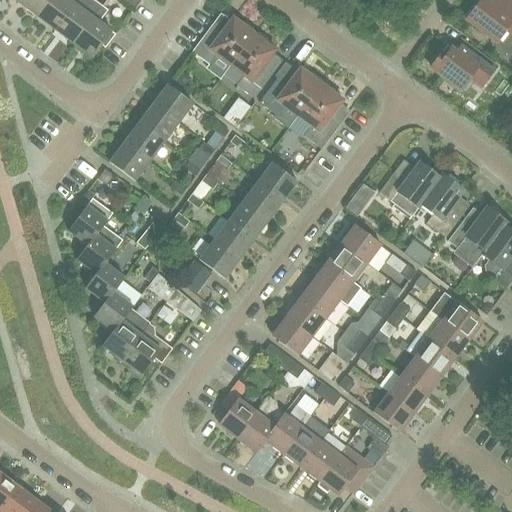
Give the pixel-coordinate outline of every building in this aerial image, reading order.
[(36,17),(48,0),(20,0),(18,3),(36,17)] [(54,31),(77,0),(48,0),(36,17),(54,31)] [(73,45),(101,6),(92,0),(77,0),(54,31),(73,45)] [(141,0),(140,0),(119,0),(133,10),(141,0)] [(480,0),(466,19),(493,40),(491,43),(506,54),(510,55),(511,54),(511,4),(504,15),(484,0),(480,0)] [(115,35),(111,32),(98,23),(107,11),(101,6),(73,45),(91,59),(101,46),(105,49),(115,35)] [(230,66),(254,34),(232,18),(219,36),(209,29),(191,53),(209,66),(216,56),(230,66)] [(262,68),(275,50),(254,34),(230,66),(243,77),(236,86),(254,99),(271,75),(262,68)] [(446,46),(430,68),(460,90),(468,79),(481,88),(496,68),(461,42),(453,51),(446,46)] [(297,117),(321,85),(299,69),(286,86),(277,79),(259,103),(276,116),(283,107),(297,117)] [(190,81),(181,74),(174,83),(183,90),(190,81)] [(192,104),(167,85),(152,105),(177,124),(192,104)] [(329,119),(342,101),(321,85),(297,117),(311,127),(304,137),(321,150),(339,126),(329,119)] [(163,143),(177,124),(152,105),(138,124),(163,143)] [(228,132),(217,123),(212,130),(223,138),(228,132)] [(149,162),(163,143),(138,124),(123,143),(149,162)] [(280,153),(305,162),(311,144),(286,135),(280,153)] [(246,145),(234,136),(230,143),(241,151),(246,145)] [(149,162),(123,143),(109,163),(134,182),(149,162)] [(214,151),(202,143),(197,150),(209,158),(214,151)] [(231,164),(220,156),(215,163),(226,171),(231,164)] [(200,171),(188,162),(183,169),(195,177),(200,171)] [(440,179),(439,178),(419,163),(405,181),(394,173),(378,194),(394,205),(392,207),(409,220),(420,206),(419,205),(440,179)] [(271,164),(256,183),(282,202),(297,183),(271,164)] [(463,191),(460,189),(464,185),(449,173),(446,178),(441,175),(439,178),(440,179),(419,205),(420,206),(432,215),(425,224),(445,238),(464,212),(457,207),(456,200),(463,191)] [(217,183),(206,175),(201,182),(212,190),(217,183)] [(185,190),(174,182),(169,188),(181,197),(185,190)] [(267,222),(282,202),(256,183),(242,203),(267,222)] [(123,200),(128,193),(131,189),(124,184),(116,196),(123,200)] [(202,203),(191,195),(187,201),(197,209),(202,203)] [(103,227),(112,214),(92,199),(67,231),(87,246),(96,235),(96,236),(103,227)] [(150,203),(143,199),(135,210),(142,215),(150,203)] [(360,208),(349,200),(343,207),(355,216),(360,208)] [(253,241),(267,222),(242,203),(228,222),(253,241)] [(506,224),(498,217),(498,215),(497,212),(496,210),(494,209),(492,208),(489,208),(487,209),(471,230),(461,223),(447,242),(463,254),(474,249),(476,246),(484,252),(503,226),(504,227),(506,224)] [(189,222),(178,214),(173,220),(184,229),(189,222)] [(253,241),(228,222),(213,241),(239,260),(253,241)] [(380,246),(354,226),(340,245),(366,265),(380,246)] [(510,258),(511,255),(511,232),(504,227),(503,226),(484,252),(481,255),(489,260),(484,266),(485,276),(505,291),(511,281),(511,263),(510,262),(510,258)] [(105,264),(115,250),(122,241),(103,227),(96,236),(96,235),(87,246),(76,260),(95,274),(96,275),(104,264),(105,264)] [(154,238),(148,233),(139,244),(146,249),(154,238)] [(239,260),(213,241),(198,261),(224,280),(239,260)] [(366,265),(340,245),(326,263),(352,283),(366,265)] [(210,274),(194,263),(180,281),(196,293),(210,274)] [(352,283),(326,263),(313,281),(339,301),(339,300),(348,306),(361,289),(352,283)] [(124,279),(105,264),(104,264),(96,275),(95,274),(85,289),(104,303),(104,304),(113,293),(124,279)] [(416,272),(406,265),(399,275),(408,282),(416,272)] [(157,274),(158,273),(158,272),(152,268),(143,279),(150,284),(157,274)] [(157,274),(150,284),(148,287),(167,301),(175,289),(169,284),(157,274)] [(430,283),(420,276),(413,285),(423,293),(430,283)] [(339,301),(313,281),(299,300),(325,319),(339,301)] [(175,289),(167,301),(185,317),(192,322),(200,311),(194,306),(175,289)] [(122,322),(130,311),(132,308),(113,293),(104,304),(104,303),(93,318),(112,332),(113,332),(121,321),(122,322)] [(378,302),(388,309),(395,300),(385,293),(378,302)] [(416,317),(428,307),(415,293),(403,304),(416,317)] [(468,341),(482,322),(456,303),(444,293),(430,311),(443,320),(442,321),(468,341)] [(325,319),(299,300),(285,318),(311,338),(325,319)] [(381,319),(388,309),(378,302),(371,312),(381,319)] [(393,313),(402,320),(409,311),(400,304),(393,313)] [(121,361),(149,324),(130,311),(122,322),(121,321),(113,332),(112,332),(101,346),(121,361)] [(395,330),(402,320),(393,313),(386,322),(395,330)] [(311,338),(285,318),(271,337),(297,356),(311,338)] [(454,359),(468,341),(442,321),(428,339),(428,340),(454,359)] [(161,364),(172,350),(154,336),(154,335),(153,328),(149,324),(121,361),(141,376),(154,359),(161,364)] [(351,339),(360,346),(367,337),(358,330),(351,339)] [(440,378),(454,359),(428,340),(428,339),(420,333),(406,351),(415,357),(414,358),(440,378)] [(353,355),(360,346),(351,339),(344,348),(353,355)] [(365,350),(375,357),(382,347),(372,340),(365,350)] [(263,354),(287,373),(294,363),(270,345),(263,354)] [(368,366),(375,357),(365,350),(358,359),(368,366)] [(440,378),(414,358),(401,376),(427,396),(440,378)] [(303,370),(294,363),(287,373),(296,380),(303,370)] [(340,374),(330,366),(323,376),(332,383),(340,374)] [(413,414),(427,396),(401,376),(387,394),(413,414)] [(354,384),(344,377),(337,387),(347,394),(354,384)] [(314,393),(323,400),(331,391),(321,384),(314,393)] [(331,391),(323,400),(333,407),(340,398),(331,391)] [(399,433),(413,414),(387,394),(373,413),(399,433)] [(264,442),(264,441),(275,427),(274,427),(283,415),(277,410),(276,403),(268,397),(256,413),(237,440),(255,454),(264,442)] [(237,440),(256,413),(237,399),(218,425),(237,440)] [(282,455),(302,429),(301,428),(310,416),(296,406),(287,418),(283,415),(274,427),(275,427),(264,441),(264,442),(282,455)] [(351,420),(360,427),(367,418),(358,411),(351,420)] [(391,436),(367,418),(360,427),(384,446),(391,436)] [(301,469),(320,442),(302,429),(282,455),(301,469)] [(319,482),(346,447),(327,433),(320,442),(301,469),(319,482)] [(353,495),(374,468),(372,466),(363,459),(346,447),(319,482),(316,486),(326,493),(328,490),(338,497),(344,488),(353,495)] [(368,452),(363,459),(372,466),(378,460),(368,452)] [(0,511),(3,511),(21,490),(3,477),(0,481),(0,511)] [(31,511),(38,503),(21,490),(3,511),(31,511)] [(50,511),(38,503),(31,511),(50,511)]
